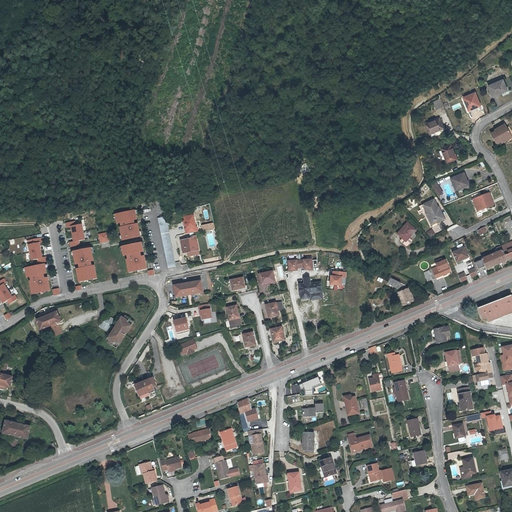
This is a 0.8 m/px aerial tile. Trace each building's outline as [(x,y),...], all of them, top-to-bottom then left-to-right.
[(501,94),(508,92),(503,80),(496,83),(489,86),(493,96),(500,93),(501,94)] [(476,93),(464,98),(467,106),(469,105),(471,110),(481,106),(476,93)] [(428,135),(442,130),(437,120),(424,126),(428,135)] [(504,126),(495,131),(496,133),(491,135),(497,145),(501,143),(502,144),(507,141),(506,140),(511,137),(504,126)] [(446,163),(456,160),(450,145),(440,149),(446,163)] [(460,189),(468,185),(463,174),(450,179),(455,189),(459,187),(460,189)] [(434,179),(429,182),(438,196),(443,193),(434,179)] [(485,209),(493,207),(488,195),(472,201),(476,212),(482,210),(482,209),(485,208),(485,209)] [(435,221),(436,223),(443,219),(438,208),(437,208),(433,200),(422,205),(426,213),(425,214),(427,216),(430,223),(435,221)] [(211,224),(213,224),(209,205),(208,205),(205,206),(202,206),(201,207),(205,226),(211,224)] [(426,213),(422,205),(420,206),(424,215),(428,224),(429,225),(429,226),(430,226),(431,226),(436,223),(435,221),(430,223),(427,216),(425,214),(426,213)] [(123,227),(121,227),(124,239),(141,236),(139,223),(135,224),(135,219),(138,219),(136,210),(116,213),(118,223),(122,223),(123,227)] [(186,229),(185,229),(186,234),(197,233),(196,228),(195,228),(193,216),(184,217),(186,229)] [(176,267),(166,217),(159,218),(169,268),(176,267)] [(77,220),(66,223),(67,228),(72,227),(74,241),(70,242),(71,247),(80,245),(80,240),(86,239),(83,224),(78,225),(77,220)] [(416,231),(407,224),(397,235),(403,240),(401,242),(406,247),(407,247),(411,242),(408,240),(416,231)] [(108,232),(98,234),(99,243),(109,242),(108,232)] [(194,238),(191,239),(193,252),(200,250),(199,237),(194,237),(194,238)] [(43,243),(42,238),(34,240),(35,244),(29,245),(31,253),(41,251),(39,244),(43,243)] [(186,253),(193,252),(191,239),(184,240),(186,253)] [(146,251),(144,242),(124,246),(126,256),(130,255),(131,260),(129,260),(132,272),(149,268),(147,256),(143,256),(143,252),(146,251)] [(480,261),(482,268),(486,266),(487,269),(497,265),(507,260),(511,258),(511,245),(508,247),(503,250),(492,254),(482,258),(483,260),(480,261)] [(81,268),(78,268),(80,281),(98,278),(96,265),(93,265),(92,261),(95,260),(92,247),(75,251),(77,264),(80,263),(81,268)] [(465,247),(453,253),(457,263),(469,258),(465,247)] [(42,258),(41,251),(31,253),(32,261),(38,260),(38,264),(47,262),(46,258),(42,258)] [(311,259),(288,261),(289,271),(297,270),(297,267),(303,267),(303,269),(312,269),(311,259)] [(443,262),(438,264),(437,265),(438,268),(434,270),(437,278),(452,272),(446,261),(443,262)] [(28,278),(32,277),(33,281),(31,282),(34,294),(51,290),(49,277),(46,278),(45,274),(48,273),(46,264),(26,268),(28,278)] [(475,268),(468,271),(471,278),(478,275),(475,268)] [(275,281),(272,271),(259,274),(261,283),(265,282),(265,283),(275,281)] [(330,276),(330,284),(340,285),(341,277),(345,277),(346,272),(333,271),(332,276),(330,276)] [(428,282),(433,280),(430,271),(424,273),(428,282)] [(465,272),(458,275),(461,282),(468,279),(465,272)] [(247,287),(245,277),(231,280),(234,290),(243,288),(243,287),(247,287)] [(323,299),(321,281),(310,282),(309,277),(302,277),(303,283),(298,283),(300,299),(309,298),(309,300),(323,299)] [(387,283),(397,289),(400,283),(390,278),(387,283)] [(18,299),(16,295),(13,297),(5,284),(7,282),(5,279),(0,281),(0,296),(4,303),(9,300),(11,304),(18,299)] [(201,292),(199,282),(173,286),(175,297),(201,292)] [(399,289),(401,292),(398,293),(403,305),(413,301),(409,289),(406,290),(405,287),(399,289)] [(511,294),(480,308),(483,318),(488,317),(489,320),(511,311),(511,294)] [(266,304),(267,309),(266,309),(268,316),(278,314),(278,311),(282,309),(281,302),(275,303),(266,304)] [(210,304),(199,305),(200,310),(201,310),(203,319),(212,318),(210,304)] [(238,313),(236,305),(226,308),(229,321),(230,326),(230,327),(240,325),(238,318),(237,318),(236,314),(238,313)] [(59,310),(37,319),(42,331),(52,326),(59,324),(64,322),(59,310)] [(108,340),(109,341),(108,343),(116,349),(134,322),(126,317),(124,319),(122,317),(108,340)] [(184,317),(172,320),(175,331),(187,328),(184,317)] [(114,320),(111,318),(109,322),(107,324),(104,329),(107,331),(114,320)] [(59,324),(52,326),(56,337),(63,334),(59,324)] [(271,330),(272,335),(271,335),(273,342),(284,340),(281,327),(271,330)] [(449,328),(435,331),(436,338),(437,344),(447,342),(446,337),(446,334),(450,333),(449,328)] [(254,341),(253,332),(242,334),(245,347),(254,345),(253,341),(254,341)] [(193,338),(174,347),(178,356),(187,353),(188,355),(194,352),(193,350),(198,348),(193,338)] [(511,345),(503,348),(505,356),(501,356),(504,371),(511,369),(511,345)] [(371,357),(378,355),(376,348),(376,346),(369,348),(371,357)] [(472,350),(473,356),(477,356),(479,364),(475,365),(476,371),(480,370),(481,375),(479,375),(481,382),(489,380),(488,378),(494,377),(493,373),(490,373),(489,364),(487,354),(485,354),(484,348),(472,350)] [(446,353),(449,367),(459,365),(459,364),(457,356),(460,356),(459,350),(446,353)] [(402,372),(399,356),(390,357),(393,374),(402,372)] [(459,365),(449,367),(450,374),(460,371),(459,365)] [(373,375),(374,379),(369,380),(372,391),(381,390),(378,373),(373,375)] [(0,387),(6,389),(7,386),(11,387),(13,377),(0,374),(0,387)] [(503,385),(511,383),(511,375),(501,377),(503,385)] [(153,386),(150,378),(132,386),(137,396),(145,392),(146,393),(152,391),(150,388),(153,386)] [(409,401),(405,381),(395,384),(398,403),(409,401)] [(473,410),(470,394),(459,396),(463,412),(473,410)] [(348,398),(344,399),(348,416),(357,414),(353,395),(348,396),(348,398)] [(248,399),(237,404),(239,414),(243,413),(245,412),(252,410),(248,399)] [(314,404),(314,409),(302,409),(302,418),(314,417),(314,413),(322,413),(322,404),(314,404)] [(245,412),(248,422),(257,419),(254,409),(252,410),(245,412)] [(492,416),(491,412),(481,414),(482,419),(488,417),(491,432),(497,430),(496,426),(503,425),(501,416),(496,418),(492,418),(492,416)] [(244,415),(243,413),(239,414),(240,418),(242,428),(243,432),(250,431),(249,427),(247,428),(246,422),(244,416),(244,415)] [(12,422),(8,421),(5,433),(29,439),(32,427),(27,426),(27,423),(13,420),(12,422)] [(422,436),(419,420),(409,422),(412,438),(422,436)] [(463,425),(453,427),(456,440),(459,439),(459,442),(461,443),(464,443),(465,441),(464,438),(466,438),(463,425)] [(193,433),(188,434),(190,444),(195,442),(196,443),(211,439),(208,429),(193,433)] [(237,449),(231,430),(220,433),(226,452),(237,449)] [(260,434),(252,436),(254,444),(251,444),(253,454),(256,454),(256,451),(263,449),(260,434)] [(303,447),(303,452),(306,452),(306,453),(312,453),(313,434),(302,434),(302,447),(303,447)] [(349,438),(352,451),(358,449),(357,448),(360,448),(360,449),(373,446),(370,436),(356,439),(355,436),(349,438)] [(18,440),(11,438),(9,448),(16,450),(18,440)] [(193,450),(187,452),(189,459),(195,457),(193,450)] [(508,460),(507,450),(499,451),(501,461),(508,460)] [(425,452),(415,454),(416,461),(417,466),(417,467),(428,464),(425,452)] [(215,459),(216,465),(217,464),(219,472),(221,481),(231,478),(241,476),(239,470),(229,472),(227,461),(224,462),(223,457),(215,459)] [(168,471),(168,472),(183,469),(180,458),(165,461),(165,460),(160,461),(163,473),(168,471)] [(319,463),(321,469),(322,468),(325,477),(323,478),(324,483),(331,481),(329,476),(335,474),(330,459),(319,463)] [(474,459),(463,462),(465,469),(461,470),(463,481),(472,479),(471,476),(477,475),(474,459)] [(153,471),(151,472),(150,469),(149,462),(138,465),(138,466),(140,475),(142,475),(145,484),(156,481),(153,471)] [(258,464),(253,465),(257,484),(268,482),(264,463),(263,463),(258,464)] [(367,467),(369,474),(371,474),(374,482),(384,479),(382,472),(382,470),(379,471),(377,464),(367,467)] [(392,469),(382,472),(384,479),(385,482),(395,479),(392,469)] [(302,490),(299,474),(289,476),(292,492),(302,490)] [(468,487),(469,496),(476,495),(477,500),(485,499),(482,484),(468,487)] [(157,505),(166,503),(164,496),(166,495),(163,486),(153,489),(157,505)] [(229,489),(231,498),(233,497),(235,505),(243,503),(238,486),(229,489)] [(406,490),(393,493),(394,498),(403,496),(405,501),(409,500),(406,490)] [(394,502),(393,498),(386,500),(387,504),(381,505),(382,511),(390,511),(396,511),(405,511),(405,508),(406,508),(404,500),(394,502)] [(215,499),(209,501),(210,503),(201,505),(200,503),(196,504),(198,511),(216,511),(218,511),(215,499)]
